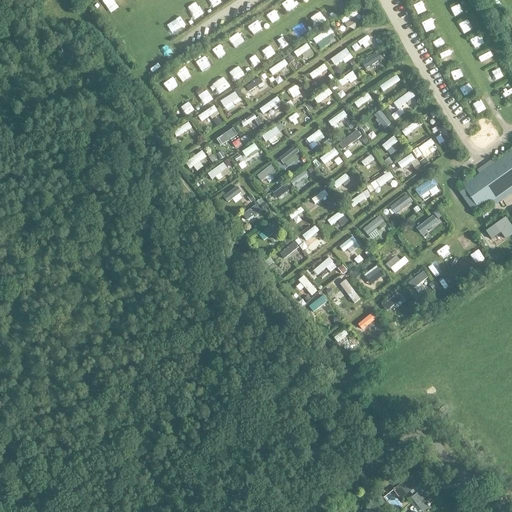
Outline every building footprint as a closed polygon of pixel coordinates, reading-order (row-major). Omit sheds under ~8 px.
[(213,0),(209,3),(213,10),(224,3),(222,0),(213,0)] [(288,9),(296,4),(292,0),(285,0),(283,2),(288,9)] [(414,9),(423,7),(422,1),(413,3),(414,9)] [(458,16),(463,14),(458,3),(453,5),(458,16)] [(274,5),(265,13),(270,20),(280,13),(274,5)] [(151,12),(145,15),(151,27),(157,24),(151,12)] [(342,27),(343,29),(355,22),(352,16),(344,22),(346,25),(342,27)] [(256,21),(246,26),(252,35),(261,30),(256,21)] [(411,23),(404,28),(414,40),(420,35),(411,23)] [(329,26),(312,36),(315,41),(332,31),(329,26)] [(227,36),(229,42),(238,39),(235,33),(227,36)] [(282,34),(276,37),(280,44),(286,40),(282,34)] [(213,46),(217,52),(224,47),(220,41),(213,46)] [(305,52),(308,58),(314,54),(306,41),(292,50),(296,58),(305,52)] [(443,51),(445,59),(455,57),(453,49),(443,51)] [(174,53),(168,57),(170,61),(177,58),(174,53)] [(253,68),(261,63),(255,54),(247,59),(253,68)] [(194,60),(201,70),(209,64),(202,55),(194,60)] [(375,65),(371,57),(363,61),(367,70),(375,65)] [(272,75),(288,65),(284,58),(268,68),(272,75)] [(486,76),(497,75),(496,68),(485,69),(486,76)] [(235,80),(244,74),(241,69),(232,76),(235,80)] [(351,70),(329,84),(334,91),(356,77),(351,70)] [(278,85),(283,79),(274,72),(269,78),(278,85)] [(376,83),(383,91),(397,81),(390,72),(376,83)] [(319,83),(325,80),(322,74),(316,78),(319,83)] [(171,78),(161,85),(166,91),(176,84),(171,78)] [(250,94),(265,86),(263,81),(247,89),(250,94)] [(285,89),(292,100),(301,94),(294,84),(285,89)] [(327,86),(314,96),(319,103),(332,93),(327,86)] [(204,89),(196,96),(202,104),(210,97),(204,89)] [(365,90),(351,100),(358,109),(371,98),(365,90)] [(219,99),(224,110),(240,102),(235,91),(219,99)] [(391,101),(397,109),(411,99),(406,92),(391,101)] [(180,106),(185,118),(191,115),(186,104),(180,106)] [(281,114),(287,111),(284,105),(278,108),(281,114)] [(343,128),(339,123),(347,116),(342,109),(328,120),(338,132),(343,128)] [(373,128),(387,117),(381,110),(368,121),(373,128)] [(288,114),(293,128),(301,124),(297,111),(288,114)] [(308,113),(303,117),(307,123),(312,119),(308,113)] [(418,118),(401,131),(405,137),(423,123),(418,118)] [(177,130),(182,137),(193,130),(188,123),(177,130)] [(258,135),(267,144),(280,132),(271,123),(258,135)] [(310,146),(323,134),(318,128),(305,140),(310,146)] [(346,152),(349,149),(353,154),(358,150),(354,144),(362,137),(355,129),(338,143),(346,152)] [(415,144),(422,154),(435,145),(428,134),(415,144)] [(388,153),(400,144),(393,135),(381,143),(388,153)] [(270,141),(273,147),(279,144),(277,138),(270,141)] [(263,147),(268,153),(273,149),(268,143),(263,147)] [(248,144),(238,157),(244,162),(254,148),(248,144)] [(319,159),(325,166),(340,155),(334,147),(319,159)] [(189,161),(195,169),(208,159),(202,151),(189,161)] [(283,162),(294,159),(292,151),(281,153),(283,162)] [(396,163),(402,171),(416,160),(410,152),(396,163)] [(480,210),(511,187),(511,152),(464,187),(480,210)] [(370,154),(360,161),(365,168),(375,160),(370,154)] [(389,157),(384,159),(387,166),(392,163),(389,157)] [(207,174),(212,181),(228,170),(223,164),(207,174)] [(261,185),(278,173),(272,164),(255,176),(261,185)] [(380,188),(394,179),(389,170),(375,179),(380,188)] [(293,187),(309,181),(306,172),(290,178),(293,187)] [(357,186),(352,178),(350,180),(346,174),(333,183),(338,191),(345,187),(349,191),(357,186)] [(433,178),(414,187),(422,202),(440,194),(433,178)] [(231,207),(244,195),(234,184),(221,196),(231,207)] [(302,187),(296,191),(298,196),(305,193),(302,187)] [(315,206),(329,198),(325,190),(310,198),(315,206)] [(348,202),(354,209),(367,199),(361,192),(348,202)] [(395,214),(413,203),(407,194),(389,205),(395,214)] [(330,203),(325,207),(330,213),(335,209),(330,203)] [(244,216),(251,223),(263,212),(256,205),(244,216)] [(289,215),(295,221),(305,212),(299,206),(289,215)] [(326,221),(331,228),(345,218),(340,211),(326,221)] [(318,213),(313,216),(317,222),(322,219),(318,213)] [(422,236),(439,223),(432,215),(416,228),(422,236)] [(362,229),(367,236),(384,224),(379,217),(362,229)] [(485,228),(491,241),(510,232),(503,219),(485,228)] [(327,222),(321,224),(324,231),(330,229),(327,222)] [(311,245),(320,238),(312,227),(303,234),(311,245)] [(264,242),(276,236),(272,228),(260,235),(264,242)] [(339,248),(344,254),(358,244),(352,237),(339,248)] [(294,242),(303,252),(307,248),(299,239),(294,242)] [(280,255),(286,263),(300,250),(294,243),(280,255)] [(389,256),(400,250),(395,243),(385,249),(389,256)] [(467,255),(473,250),(468,245),(462,250),(467,255)] [(301,252),(295,257),(299,263),(305,258),(301,252)] [(329,258),(309,275),(315,282),(335,265),(329,258)] [(375,266),(364,276),(368,281),(379,271),(375,266)] [(298,281),(312,299),(318,295),(304,277),(298,281)] [(344,293),(346,296),(353,292),(346,281),(331,290),(336,298),(344,293)] [(314,313),(330,304),(325,296),(310,306),(314,313)] [(336,310),(343,307),(338,298),(332,301),(336,310)] [(412,498),(421,510),(435,499),(426,487),(425,488),(421,483),(425,480),(418,471),(393,491),(401,500),(411,492),(415,496),(412,498)]
